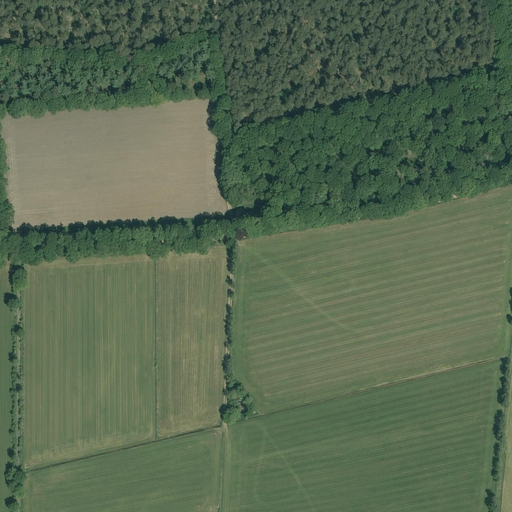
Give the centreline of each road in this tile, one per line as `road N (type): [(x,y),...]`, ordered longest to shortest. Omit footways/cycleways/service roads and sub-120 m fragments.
road 1 (track): [(0,252),(234,237),(393,211),(511,180)]
road 2 (track): [(18,511),(20,251)]
road 3 (track): [(234,237),(219,0)]
